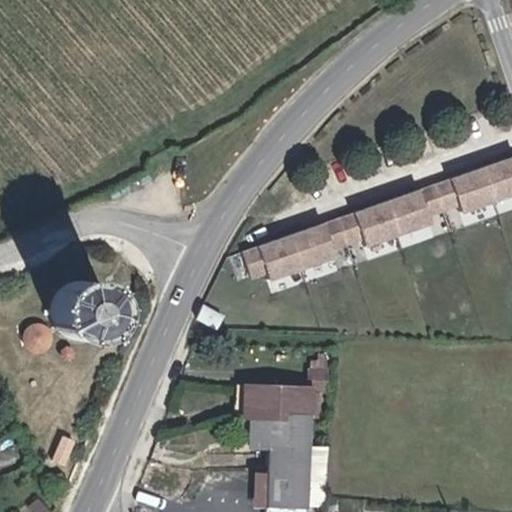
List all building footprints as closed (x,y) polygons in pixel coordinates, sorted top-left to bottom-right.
[(511,156),(454,178),(468,214),(511,197),(511,156)] [(422,189),(357,211),(370,249),(435,226),(422,189)] [(326,221),(262,241),(274,280),(338,260),(326,221)] [(22,339),(27,346),(33,349),(39,352),(45,353),(54,352),(61,349),(67,344),(72,337),(75,330),(76,320),(74,312),(70,306),(65,301),(58,297),(50,295),(44,295),(37,296),(30,299),(24,305),(20,312),(18,321),(18,330),(22,339)] [(177,313),(170,328),(192,335),(198,321),(177,313)] [(7,365),(11,363),(15,358),(16,352),(14,346),(11,341),(6,339),(0,338),(0,365),(1,366),(7,365)] [(286,375),(285,404),(294,404),(301,404),(301,375),(286,375)] [(243,462),(242,506),(284,510),(285,432),(285,404),(219,404),(219,431),(228,432),(228,463),(243,462)] [(294,433),(294,404),(285,404),(285,432),(294,433)] [(318,443),(314,504),(325,504),(330,444),(318,443)] [(26,488),(12,494),(20,508),(33,501),(26,488)]
